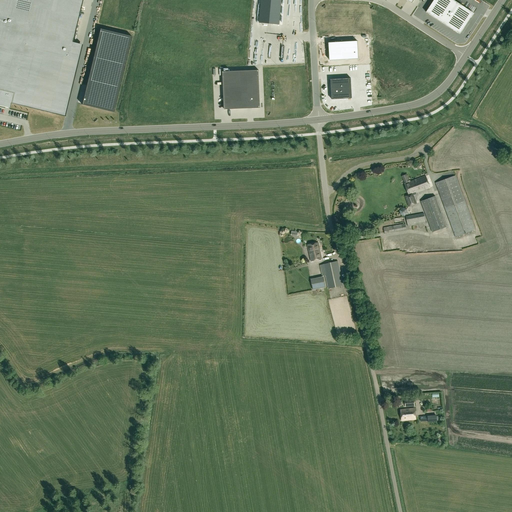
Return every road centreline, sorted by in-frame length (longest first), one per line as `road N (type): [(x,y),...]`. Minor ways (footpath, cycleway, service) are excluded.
road 1 (unclassified): [(404,511),(363,313),(325,192)]
road 2 (tertiary): [(317,119),(0,143)]
road 3 (tertiary): [(466,55),(419,103),(317,119)]
road 4 (unclassified): [(325,192),(362,164),(432,144)]
